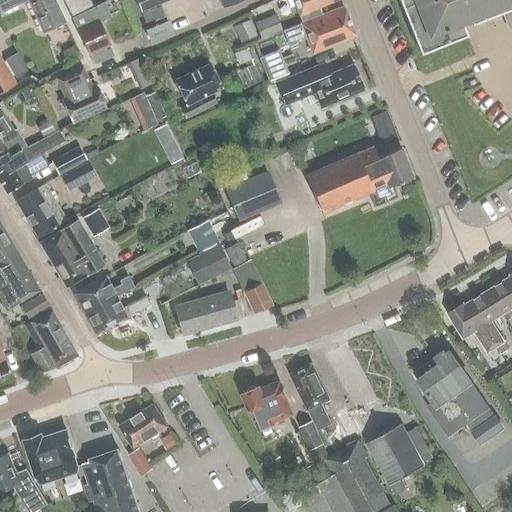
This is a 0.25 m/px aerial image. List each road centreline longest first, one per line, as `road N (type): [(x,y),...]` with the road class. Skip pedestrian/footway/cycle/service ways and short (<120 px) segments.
road 1 (tertiary): [(96,373),(177,367),(336,320),(463,254)]
road 2 (residential): [(355,0),(463,254)]
road 3 (residential): [(96,373),(0,202)]
